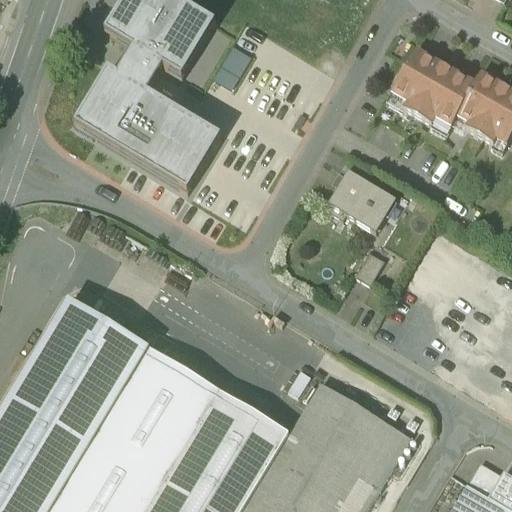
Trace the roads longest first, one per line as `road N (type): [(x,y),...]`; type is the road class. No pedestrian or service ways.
road 1 (residential): [(243,279),(401,0)]
road 2 (residential): [(0,148),(129,205),(243,279)]
road 3 (residential): [(243,279),(469,409)]
road 4 (secondary): [(46,0),(0,135)]
